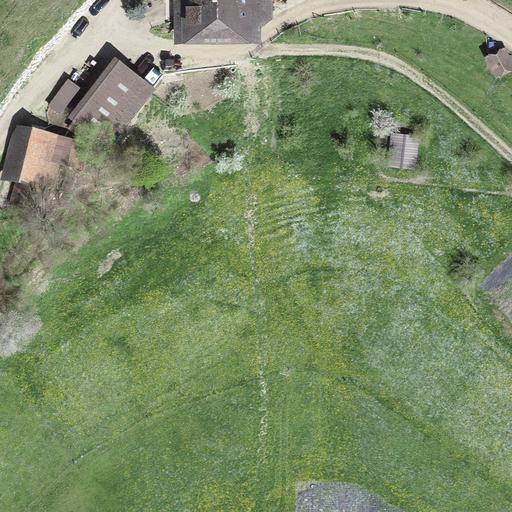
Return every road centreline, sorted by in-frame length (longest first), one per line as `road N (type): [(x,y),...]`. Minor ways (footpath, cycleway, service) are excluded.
road 1 (track): [(0,138),(59,52),(89,31),(260,47)]
road 2 (track): [(260,47),(386,60),(429,85),(511,162)]
road 3 (track): [(511,46),(457,13),(420,3),(317,1),(260,47)]
